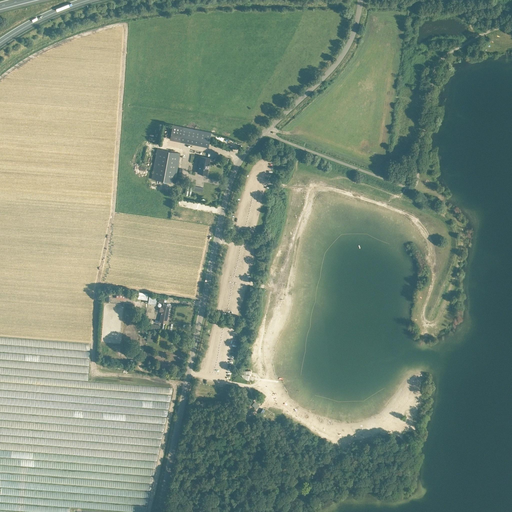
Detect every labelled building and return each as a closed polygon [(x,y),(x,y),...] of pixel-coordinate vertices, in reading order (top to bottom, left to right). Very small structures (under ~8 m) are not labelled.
[(208,146),(211,132),(172,125),(170,138),(208,146)] [(174,183),(180,153),(157,149),(151,179),(174,183)] [(210,158),(201,156),(197,173),(203,174),(203,172),(207,173),(209,164),(208,164),(209,158),(210,158)] [(161,311),(161,315),(159,322),(166,323),(169,306),(163,305),(162,308),(160,307),(159,311),(161,311)] [(248,375),(249,371),(249,370),(244,371),(242,371),(241,372),(241,374),(241,375),(242,376),(243,377),(248,380),(249,375),(248,375)] [(259,404),(262,399),(255,395),(253,400),(259,404)]
